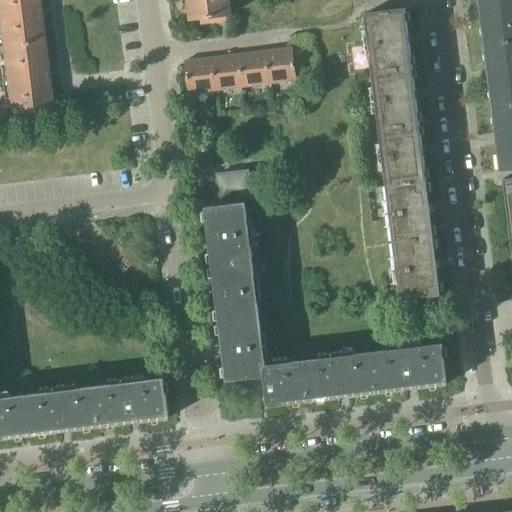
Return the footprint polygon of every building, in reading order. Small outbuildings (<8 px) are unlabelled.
[(36,0),(0,0),(0,28),(2,48),(42,43),(36,0)] [(231,20),(228,0),(187,0),(190,20),(199,18),(200,24),(231,20)] [(511,0),(480,0),(486,46),(511,43),(511,0)] [(373,71),(412,67),(405,9),(366,14),(373,71)] [(50,109),(42,43),(2,48),(9,102),(10,112),(11,114),(50,109)] [(511,43),(486,46),(494,109),(511,106),(511,43)] [(266,51),(270,83),(297,80),(293,48),(266,51)] [(270,83),(266,51),(239,54),(242,86),(270,83)] [(239,54),(212,57),(215,90),(242,86),(239,54)] [(215,90),(212,57),(185,61),(188,93),(215,90)] [(419,123),(412,67),(373,71),(380,127),(419,123)] [(0,113),(10,112),(9,102),(0,103),(0,113)] [(511,170),(511,106),(494,109),(502,172),(511,170)] [(419,123),(380,127),(387,184),(426,179),(419,123)] [(251,196),(248,170),(217,173),(220,200),(251,196)] [(511,177),(502,179),(511,261),(511,177)] [(426,179),(387,184),(394,241),(433,237),(429,203),(426,180),(426,179)] [(213,265),(252,260),(245,202),(206,207),(209,234),(213,265)] [(440,295),(433,237),(394,241),(401,299),(427,296),(440,295)] [(252,260),(213,265),(216,293),(220,322),(259,317),(252,260)] [(265,365),(259,317),(220,322),(223,350),(227,379),(264,375),(266,374),(265,365)] [(373,352),(378,392),(412,388),(446,384),(441,343),(435,344),(373,352)] [(373,352),(298,361),(303,402),(342,397),(378,392),(373,352)] [(265,365),(266,374),(264,375),(266,390),(268,406),(303,402),(298,361),(273,364),(265,365)] [(163,378),(95,386),(100,426),(131,422),(168,418),(163,378)] [(95,386),(20,395),(25,435),(62,431),(100,426),(95,386)] [(20,395),(0,397),(0,438),(25,435),(20,395)]
